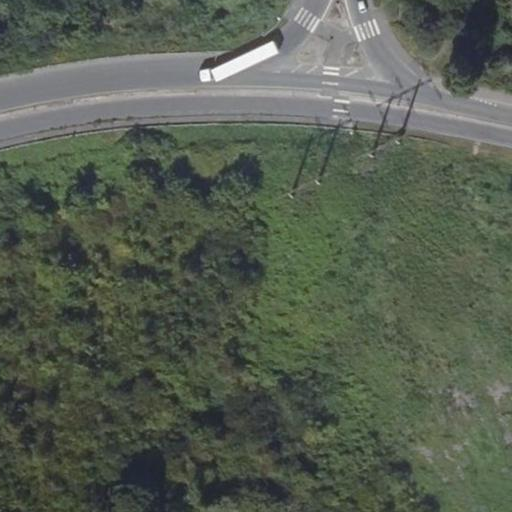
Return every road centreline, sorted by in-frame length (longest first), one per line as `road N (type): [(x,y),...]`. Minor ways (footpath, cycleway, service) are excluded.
road 1 (secondary): [(0,129),(132,105),(261,103),(385,112),(511,135)]
road 2 (secondary): [(211,78),(133,78),(0,98)]
road 3 (secondary): [(420,95),(211,78)]
road 4 (unclassified): [(319,0),(283,47),(211,78)]
